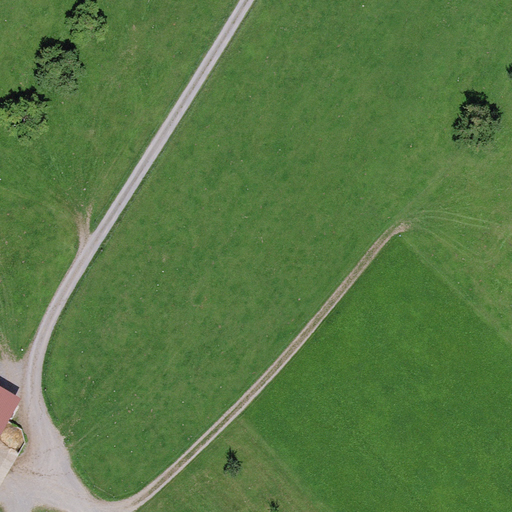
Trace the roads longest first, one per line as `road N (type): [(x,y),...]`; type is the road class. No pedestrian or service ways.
road 1 (track): [(35,389),(38,346),(73,279),(245,0)]
road 2 (track): [(331,305),(140,501),(112,511)]
